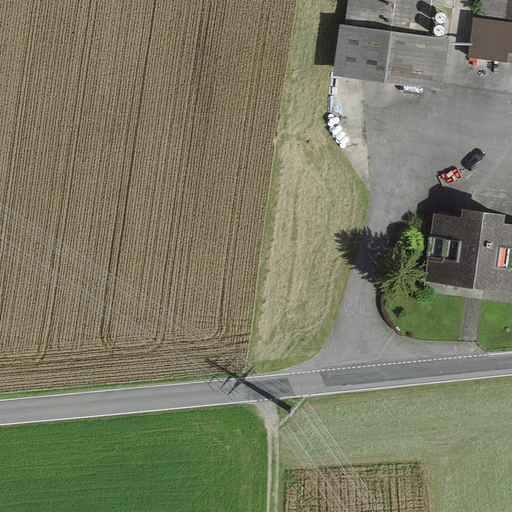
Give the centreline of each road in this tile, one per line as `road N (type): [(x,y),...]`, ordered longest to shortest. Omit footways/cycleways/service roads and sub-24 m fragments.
road 1 (unclassified): [(511,362),(0,412)]
road 2 (unknown): [(351,378),(360,264),(398,172),(436,121),(511,114)]
